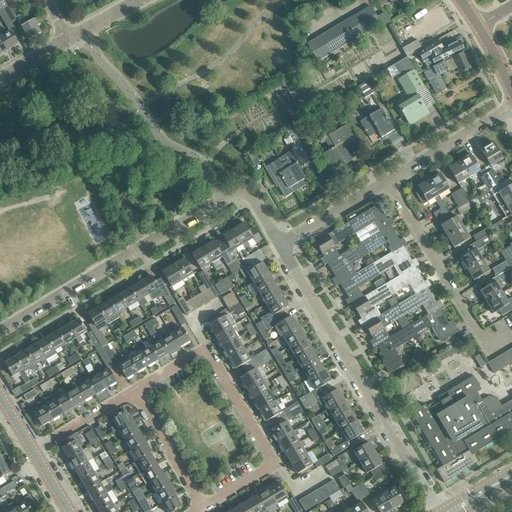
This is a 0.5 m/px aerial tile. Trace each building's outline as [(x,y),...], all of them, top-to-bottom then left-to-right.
[(0,0),(0,10),(3,9),(3,8),(8,5),(15,1),(14,0),(0,0)] [(12,23),(17,20),(8,5),(3,8),(12,23)] [(344,46),(380,25),(381,27),(389,22),(384,13),(377,17),(370,6),(307,44),(318,62),(344,46)] [(441,8),(427,17),(432,25),(427,28),(422,31),(425,36),(440,27),(442,28),(450,23),(441,8)] [(0,16),(8,30),(13,27),(3,9),(0,10),(0,16)] [(18,22),(21,26),(29,40),(40,33),(37,27),(40,25),(36,18),(27,23),(24,18),(18,22)] [(0,39),(6,51),(17,45),(10,32),(4,35),(0,30),(0,39)] [(459,41),(442,50),(442,48),(437,41),(417,52),(424,63),(432,59),(435,64),(463,50),(462,49),(463,47),(461,44),(460,43),(459,41)] [(460,74),(470,69),(462,53),(419,75),(425,86),(430,83),(435,94),(446,89),(439,75),(447,70),(448,72),(457,68),(460,74)] [(414,70),(397,80),(409,100),(398,107),(409,124),(421,117),(422,119),(429,114),(415,92),(424,87),(414,70)] [(365,98),(372,94),(377,91),(370,80),(358,87),(365,98)] [(381,138),(393,131),(394,131),(381,109),(359,122),(368,136),(377,131),(381,138)] [(355,158),(344,142),(353,137),(346,125),(323,139),(330,150),(319,156),(328,171),(343,163),(344,165),(355,158)] [(311,162),(290,127),(285,130),(293,143),(292,149),(292,150),(293,151),(279,159),(278,159),(297,191),(305,186),(302,181),(305,179),(299,169),(311,162)] [(496,163),(502,159),(492,142),(480,149),(492,169),(498,166),(496,163)] [(255,166),(260,163),(252,150),(247,153),(255,166)] [(470,155),(459,161),(469,178),(480,171),(470,155)] [(285,198),(297,191),(278,159),(278,160),(265,168),(274,184),(276,183),(285,198)] [(457,184),(469,178),(459,161),(448,168),(457,184)] [(495,187),(500,183),(493,170),(487,174),(495,187)] [(439,173),(428,180),(438,196),(449,190),(439,173)] [(489,190),(495,187),(487,174),(481,177),(489,190)] [(437,221),(448,214),(444,207),(438,196),(428,180),(417,186),(421,193),(417,195),(423,205),(434,199),(440,209),(433,214),(437,221)] [(511,184),(493,196),(499,207),(511,199),(511,184)] [(464,205),(470,202),(462,189),(456,192),(464,205)] [(480,204),(493,197),(489,191),(476,198),(480,204)] [(458,208),(464,205),(456,192),(450,195),(458,208)] [(511,199),(499,207),(506,218),(511,214),(511,199)] [(460,215),(473,208),(470,202),(464,205),(458,208),(456,210),(460,215)] [(390,226),(394,224),(390,218),(387,220),(381,210),(380,211),(377,206),(378,206),(378,205),(348,223),(355,233),(373,223),(379,233),(390,226)] [(440,226),(447,237),(463,228),(457,216),(440,226)] [(55,232),(80,226),(78,217),(53,223),(55,232)] [(490,234),(505,225),(502,220),(487,229),(490,234)] [(244,223),(233,230),(242,245),(245,249),(248,247),(249,245),(247,242),(253,239),(255,243),(261,240),(254,228),(249,231),(244,223)] [(339,256),(335,251),(333,252),(331,248),(355,233),(348,223),(315,242),(315,243),(316,242),(319,247),(318,248),(324,257),(320,260),(324,266),(328,263),(327,263),(339,256)] [(389,227),(390,226),(379,233),(361,243),(367,254),(387,242),(390,246),(387,247),(391,253),(402,246),(402,247),(406,245),(402,239),(399,241),(393,231),(392,231),(389,227)] [(470,239),(463,228),(447,237),(454,248),(470,239)] [(476,242),(489,234),(486,229),(472,237),(476,242)] [(223,238),(219,240),(237,272),(239,271),(242,269),(233,254),(236,252),(235,249),(242,245),(233,230),(222,236),(223,238)] [(476,242),(460,252),(462,257),(460,259),(466,270),(483,260),(477,250),(493,241),(489,234),(476,242)] [(32,239),(21,244),(25,256),(37,251),(32,239)] [(211,263),(222,257),(232,275),(232,274),(237,272),(219,240),(214,243),(213,241),(202,248),(211,263)] [(367,254),(361,243),(339,256),(327,263),(328,263),(329,263),(331,267),(330,268),(336,278),(333,280),(336,286),(340,284),(351,277),(348,271),(346,273),(343,268),(367,254)] [(511,243),(509,245),(511,246),(500,253),(504,260),(511,255),(511,243)] [(15,246),(9,249),(20,272),(25,269),(15,246)] [(402,246),(391,253),(373,264),(379,275),(391,267),(397,277),(415,267),(418,265),(415,259),(411,261),(405,251),(404,252),(401,247),(402,247),(402,246)] [(46,247),(39,250),(50,273),(57,269),(46,247)] [(53,249),(57,262),(64,260),(59,247),(53,249)] [(211,263),(202,248),(191,254),(200,270),(211,263)] [(247,265),(263,255),(259,250),(244,259),(247,265)] [(253,283),(268,274),(262,263),(266,260),(263,255),(247,265),(248,265),(242,269),(239,271),(244,279),(249,276),(253,283)] [(184,259),(173,265),(182,281),(193,274),(184,259)] [(489,271),(483,260),(466,270),(473,281),(489,271)] [(509,267),(508,266),(506,261),(505,261),(492,269),(495,275),(509,267)] [(42,263),(36,265),(42,278),(47,276),(42,263)] [(14,286),(19,282),(8,264),(3,267),(14,286)] [(352,305),(363,298),(360,292),(358,293),(355,289),(379,275),(373,264),(351,277),(340,284),(341,283),(344,288),(342,289),(348,299),(345,301),(348,307),(352,305)] [(162,272),(171,287),(182,281),(173,265),(162,272)] [(414,268),(415,267),(397,277),(385,285),(391,295),(412,283),(414,288),(412,289),(415,295),(427,288),(431,286),(427,280),(423,282),(417,272),(416,273),(414,268)] [(503,286),(499,280),(511,272),(511,270),(509,267),(495,275),(494,276),(495,277),(486,283),(488,286),(479,291),(486,303),(502,293),(499,288),(503,286)] [(32,269),(28,271),(35,281),(39,279),(32,269)] [(206,290),(209,288),(212,287),(202,271),(197,275),(203,285),(206,290)] [(268,274),(253,283),(259,294),(275,285),(268,274)] [(161,279),(155,283),(151,276),(141,282),(151,300),(162,294),(164,298),(171,295),(161,279)] [(233,288),(229,282),(227,278),(214,285),(220,295),(233,288)] [(141,282),(130,288),(138,301),(144,298),(147,304),(152,301),(151,300),(141,282)] [(201,293),(204,291),(206,290),(203,285),(198,288),(201,293)] [(214,285),(212,287),(209,288),(215,298),(220,295),(214,285)] [(275,285),(259,294),(266,305),(281,295),(275,285)] [(391,295),(385,285),(363,298),(352,305),(353,304),(356,309),(355,309),(361,319),(357,321),(361,327),(364,325),(380,316),(374,306),(391,295)] [(130,288),(119,295),(127,308),(138,301),(130,288)] [(204,291),(210,301),(215,298),(209,288),(206,290),(204,291)] [(443,307),(439,301),(436,303),(430,293),(429,293),(426,289),(427,288),(415,295),(397,305),(404,316),(424,304),(426,308),(424,309),(428,315),(439,308),(439,309),(443,307)] [(210,301),(204,291),(201,293),(199,294),(205,304),(210,301)] [(221,299),(224,304),(234,298),(231,292),(221,299)] [(511,297),(507,301),(502,293),(486,303),(492,314),(498,310),(502,317),(511,310),(511,309),(511,297)] [(200,307),(205,304),(199,294),(195,297),(200,307)] [(117,314),(127,308),(119,295),(109,301),(119,318),(117,314)] [(242,304),(248,301),(245,295),(239,299),(242,304)] [(255,325),(258,330),(268,324),(284,315),(281,311),(288,306),(281,295),(266,305),(270,312),(260,318),(261,321),(255,325)] [(180,306),(185,303),(182,297),(176,301),(180,306)] [(196,310),(200,307),(195,297),(190,300),(196,310)] [(238,303),(234,298),(224,304),(227,309),(238,303)] [(190,300),(185,303),(191,313),(196,310),(190,300)] [(109,301),(98,307),(106,320),(108,324),(119,318),(109,301)] [(245,309),(251,306),(248,301),(242,304),(245,309)] [(185,316),(191,313),(185,303),(180,306),(185,316)] [(240,308),(238,303),(227,309),(230,314),(235,311),(240,308)] [(377,346),(376,346),(388,339),(384,333),(382,335),(380,330),(397,320),(403,330),(410,326),(404,316),(397,305),(380,316),(364,325),(365,325),(368,329),(367,330),(373,340),(369,342),(373,348),(377,346)] [(181,326),(186,323),(176,306),(171,309),(181,326)] [(106,320),(98,307),(87,314),(97,331),(108,324),(106,320)] [(153,316),(158,313),(155,307),(150,310),(153,316)] [(238,316),(244,313),(240,308),(235,311),(238,316)] [(438,309),(439,309),(439,308),(428,315),(410,326),(416,337),(431,328),(440,343),(458,332),(451,321),(448,323),(442,313),(441,314),(438,309)] [(208,326),(215,337),(230,327),(224,316),(208,326)] [(276,325),(282,336),(298,327),(291,316),(276,325)] [(137,325),(143,322),(139,317),(134,320),(137,325)] [(153,327),(158,324),(155,318),(149,321),(153,327)] [(76,338),(79,343),(83,341),(80,336),(86,332),(79,319),(68,325),(76,338)] [(132,328),(137,325),(134,320),(129,323),(132,328)] [(147,330),(153,327),(149,321),(144,325),(147,330)] [(247,332),(253,329),(250,323),(244,326),(247,332)] [(258,330),(261,335),(266,332),(271,329),(268,324),(258,330)] [(63,326),(56,330),(58,331),(57,332),(68,350),(65,345),(76,338),(68,325),(64,328),(63,326)] [(388,339),(376,346),(377,346),(385,361),(382,363),(388,374),(403,365),(397,354),(395,355),(392,351),(416,337),(410,326),(403,330),(388,339)] [(237,338),(230,327),(215,337),(221,347),(237,338)] [(298,327),(282,336),(289,347),(304,338),(306,337),(302,330),(300,331),(298,327)] [(182,328),(171,334),(179,347),(190,341),(182,328)] [(116,338),(121,334),(118,329),(113,332),(116,338)] [(251,337),(256,334),(253,329),(247,332),(251,337)] [(102,348),(95,337),(92,331),(86,334),(96,351),(102,348)] [(131,340),(137,336),(133,331),(128,334),(131,340)] [(68,350),(57,332),(47,338),(56,354),(57,353),(55,351),(61,347),(64,352),(68,350)] [(264,340),(270,337),(266,332),(261,335),(264,340)] [(95,337),(102,348),(107,345),(100,334),(95,337)] [(126,343),(131,340),(128,334),(123,337),(126,343)] [(168,354),(179,347),(171,334),(161,341),(168,354)] [(168,354),(161,341),(157,335),(153,338),(155,341),(149,344),(150,347),(158,360),(168,354)] [(56,354),(47,338),(36,344),(47,363),(45,360),(56,354)] [(221,347),(228,358),(243,349),(237,338),(221,347)] [(289,347),(295,358),(311,349),(304,338),(289,347)] [(47,363),(36,344),(25,351),(36,369),(34,366),(40,362),(42,365),(47,363)] [(112,367),(118,364),(107,345),(102,348),(112,367)] [(150,347),(139,353),(147,366),(158,360),(150,347)] [(116,382),(108,369),(112,367),(102,348),(96,351),(107,370),(101,374),(98,368),(95,370),(106,389),(116,382)] [(274,356),(279,353),(276,348),(270,351),(274,356)] [(244,370),(269,355),(266,350),(253,357),(252,355),(248,358),(243,349),(228,358),(234,369),(241,365),(244,370)] [(302,369),(317,360),(311,349),(295,358),(302,369)] [(36,369),(25,351),(15,357),(33,387),(29,382),(30,381),(24,372),(28,370),(32,371),(36,369)] [(75,362),(80,359),(77,353),(72,356),(75,362)] [(136,373),(147,366),(139,353),(129,360),(136,373)] [(277,362),(282,358),(279,353),(274,356),(277,362)] [(499,357),(505,367),(511,364),(504,353),(499,357)] [(126,379),(136,373),(129,360),(125,354),(121,356),(125,362),(118,366),(126,379)] [(261,380),(255,370),(272,360),(269,355),(244,370),(246,374),(239,378),(246,389),(261,380)] [(70,365),(75,362),(72,356),(66,359),(70,365)] [(33,387),(15,357),(4,363),(12,376),(18,372),(25,384),(19,388),(22,393),(33,387)] [(493,360),(499,371),(505,367),(499,357),(493,360)] [(85,367),(90,364),(87,358),(82,361),(85,367)] [(308,380),(324,371),(317,360),(302,369),(308,380)] [(493,360),(487,363),(494,374),(499,371),(493,360)] [(54,374),(59,371),(56,366),(51,369),(54,374)] [(69,376),(75,373),(71,368),(66,371),(69,376)] [(49,378),(54,374),(51,369),(45,372),(49,378)] [(286,378),(292,375),(289,369),(283,373),(286,378)] [(95,395),(106,389),(95,370),(89,373),(92,379),(87,382),(95,395)] [(64,379),(69,376),(66,371),(61,374),(64,379)] [(302,404),(326,390),(323,386),(330,381),(332,380),(328,374),(326,375),(324,371),(308,380),(314,390),(299,399),(302,404)] [(290,383),(295,380),(292,375),(286,378),(290,383)] [(284,381),(281,376),(271,382),(274,387),(279,384),(284,381)] [(511,400),(501,407),(496,399),(488,397),(480,402),(475,394),(481,390),(473,376),(433,400),(436,404),(427,409),(425,405),(410,413),(442,466),(436,470),(444,484),(480,462),(475,454),(511,431),(511,400)] [(33,387),(38,384),(35,378),(30,381),(29,382),(33,387)] [(48,389),(53,386),(50,380),(45,383),(48,389)] [(246,389),(253,400),(268,391),(261,380),(246,389)] [(282,389),(287,386),(284,381),(279,384),(282,389)] [(84,401),(95,395),(87,382),(76,388),(84,401)] [(43,392),(48,389),(45,383),(40,386),(43,392)] [(74,408),(66,394),(62,388),(58,391),(62,397),(55,401),(52,395),(63,414),(64,416),(70,412),(69,410),(74,408)] [(66,394),(74,408),(75,409),(81,406),(80,404),(84,401),(76,388),(66,394)] [(337,389),(328,394),(326,390),(302,404),(305,409),(318,402),(320,406),(324,403),(328,409),(343,400),(337,389)] [(27,402),(38,395),(34,390),(23,396),(27,402)] [(274,401),(268,391),(253,400),(259,411),(279,399),(278,399),(274,401)] [(41,402),(52,420),(63,414),(52,395),(41,402)] [(273,417),(276,422),(300,407),(297,402),(281,412),(277,405),(281,403),(279,399),(259,411),(266,422),(273,417)] [(334,420),(350,411),(343,400),(328,409),(324,411),(327,416),(331,414),(334,420)] [(42,427),(52,420),(41,402),(37,404),(40,410),(34,413),(34,414),(32,415),(39,428),(41,426),(42,427)] [(287,422),(303,412),(300,407),(276,422),(278,426),(271,430),(277,441),(293,432),(287,422)] [(118,429),(131,421),(125,411),(119,414),(117,409),(109,414),(115,425),(110,428),(113,432),(118,429)] [(356,422),(350,411),(334,420),(341,431),(356,422)] [(323,427),(325,426),(319,415),(311,420),(318,430),(323,427)] [(133,426),(131,421),(118,429),(124,440),(137,432),(139,431),(135,425),(133,426)] [(341,431),(347,441),(336,448),(332,443),(327,446),(333,456),(350,446),(348,442),(363,433),(356,422),(341,431)] [(101,440),(106,436),(100,425),(94,429),(101,440)] [(326,432),(323,427),(318,430),(321,436),(326,432)] [(310,437),(316,433),(312,428),(307,431),(310,437)] [(93,444),(98,441),(92,430),(86,433),(93,444)] [(293,432),(277,441),(284,452),(303,441),(302,441),(299,443),(295,437),(299,435),(296,430),(293,432)] [(137,432),(124,440),(131,450),(144,443),(145,442),(141,435),(140,436),(137,432)] [(81,451),(79,447),(83,445),(76,433),(64,441),(67,445),(60,449),(64,456),(66,455),(68,459),(81,451)] [(313,442),(319,438),(316,433),(310,437),(313,442)] [(96,449),(101,446),(98,441),(93,444),(96,449)] [(284,452),(290,463),(306,454),(302,448),(305,446),(303,441),(284,452)] [(107,450),(112,447),(109,442),(104,445),(107,450)] [(360,463),(375,453),(369,442),(353,452),(360,463)] [(137,461),(150,453),(152,452),(148,446),(146,447),(144,443),(131,450),(137,461)] [(110,455),(116,452),(112,447),(107,450),(110,455)] [(86,448),(81,451),(68,459),(74,470),(87,462),(92,459),(86,448)] [(156,464),(150,453),(137,461),(132,464),(133,467),(136,467),(140,473),(138,474),(138,475),(156,464)] [(382,464),(375,453),(360,463),(366,474),(370,472),(373,476),(390,466),(387,461),(382,464)] [(312,465),(306,454),(290,463),(297,474),(312,465)] [(317,468),(324,464),(331,460),(328,454),(314,463),(317,468)] [(340,463),(346,459),(343,454),(337,458),(340,463)] [(105,466),(111,462),(108,457),(102,460),(105,466)] [(335,460),(325,467),(328,472),(338,466),(335,460)] [(74,470),(80,480),(93,472),(87,462),(74,470)] [(108,471),(114,468),(111,462),(105,466),(108,471)] [(5,467),(3,463),(0,464),(0,478),(11,472),(7,466),(5,467)] [(120,471),(125,468),(122,463),(116,466),(120,471)] [(149,482),(162,475),(156,464),(138,475),(140,478),(142,477),(146,484),(149,482)] [(328,472),(331,477),(341,471),(338,466),(328,472)] [(376,482),(393,471),(390,466),(373,476),(376,482)] [(123,477),(128,473),(125,468),(120,471),(123,477)] [(93,472),(80,480),(87,491),(105,480),(100,483),(93,472)] [(165,478),(162,475),(149,482),(156,493),(169,485),(170,484),(166,477),(165,478)] [(343,488),(345,487),(350,485),(344,475),(337,479),(343,488)] [(118,487),(123,483),(120,478),(115,481),(118,487)] [(87,491),(93,501),(106,494),(102,487),(108,484),(105,480),(87,491)] [(328,483),(334,494),(339,491),(333,480),(328,483)] [(6,493),(17,487),(13,481),(3,487),(6,493)] [(267,489),(277,504),(288,498),(278,482),(274,485),(273,483),(266,487),(267,489)] [(121,492),(126,489),(123,483),(118,487),(121,492)] [(323,486),(329,497),(334,494),(328,483),(323,486)] [(357,486),(364,496),(363,496),(364,498),(366,501),(371,499),(378,511),(388,511),(392,509),(382,491),(380,489),(370,495),(362,483),(357,486)] [(132,492),(138,489),(134,484),(129,487),(132,492)] [(169,485),(156,493),(162,503),(175,496),(177,495),(173,488),(171,489),(169,485)] [(351,491),(353,490),(352,489),(350,485),(345,487),(346,490),(348,493),(351,491)] [(318,489),(324,499),(328,497),(329,497),(323,486),(318,489)] [(364,496),(357,486),(352,489),(353,490),(351,491),(356,501),(358,499),(359,501),(364,498),(363,496),(364,496)] [(386,489),(382,491),(392,509),(403,503),(394,487),(387,491),(386,489)] [(135,498),(141,494),(138,489),(132,492),(135,498)] [(266,511),(277,504),(267,489),(263,491),(262,490),(256,494),(257,495),(256,495),(266,511)] [(313,492),(319,502),(324,499),(318,489),(313,492)] [(329,497),(328,497),(330,500),(332,503),(342,496),(339,491),(334,494),(329,497)] [(308,495),(315,505),(319,502),(313,492),(308,495)] [(106,494),(93,501),(99,511),(112,504),(106,494)] [(266,511),(256,495),(246,502),(251,511),(266,511)] [(304,498),(310,508),(315,505),(308,495),(304,498)] [(31,511),(30,510),(36,507),(29,496),(24,500),(25,502),(15,508),(17,511),(31,511)] [(175,496),(162,503),(167,511),(171,511),(181,506),(175,496)] [(294,511),(301,511),(293,497),(288,500),(294,511)] [(310,508),(304,498),(298,501),(305,511),(310,508)] [(131,508),(136,505),(133,499),(127,503),(131,508)] [(328,509),(333,505),(332,503),(330,500),(325,503),(328,509)] [(236,511),(251,511),(246,502),(235,508),(236,511)] [(350,509),(352,511),(366,511),(361,502),(350,509)] [(17,511),(15,508),(12,503),(1,509),(3,511),(17,511)]
